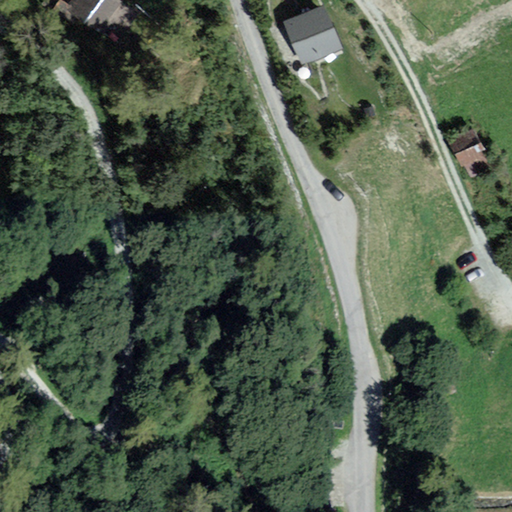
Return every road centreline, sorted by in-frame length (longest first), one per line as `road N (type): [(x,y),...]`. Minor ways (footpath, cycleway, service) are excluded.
road 1 (track): [(0,29),(59,74),(96,142),(127,286),(127,404),(101,432),(71,426),(0,357)]
road 2 (unclassified): [(363,511),(360,354),(329,211),(274,115),(231,0)]
road 3 (residential): [(511,306),(393,49),(361,0)]
